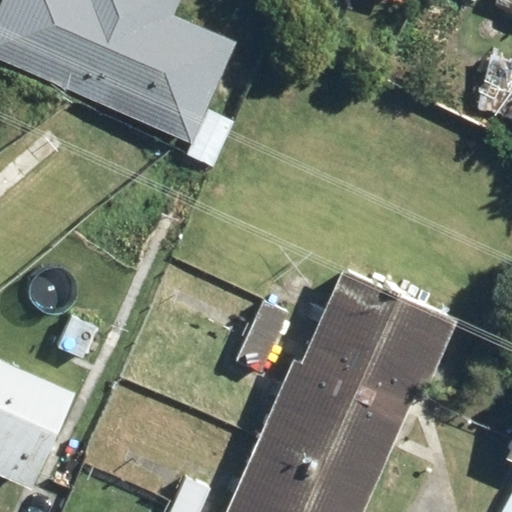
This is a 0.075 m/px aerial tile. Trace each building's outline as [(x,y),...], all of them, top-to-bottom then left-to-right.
[(0,0),(0,71),(176,148),(171,159),(203,173),(222,129),(195,117),(226,45),(162,17),(169,0),(0,0)] [(351,511),(444,312),(335,262),(219,511),(351,511)] [(286,316),(254,300),(224,363),(257,378),(286,316)] [(0,484),(17,493),(63,395),(0,365),(0,484)] [(511,405),(484,469),(511,481),(511,405)]
